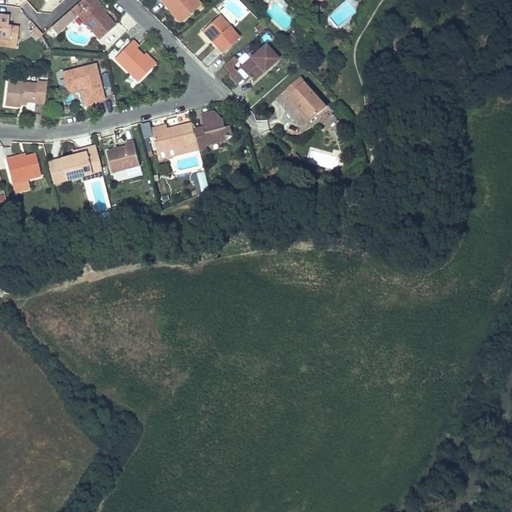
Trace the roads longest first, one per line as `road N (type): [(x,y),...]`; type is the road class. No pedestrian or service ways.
road 1 (residential): [(0,133),(92,126),(213,86)]
road 2 (residential): [(213,86),(126,0)]
